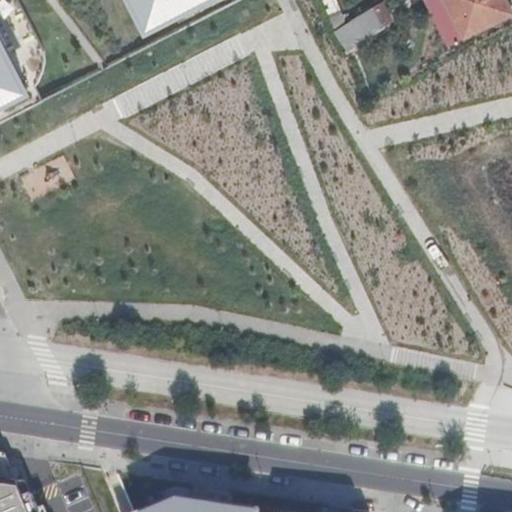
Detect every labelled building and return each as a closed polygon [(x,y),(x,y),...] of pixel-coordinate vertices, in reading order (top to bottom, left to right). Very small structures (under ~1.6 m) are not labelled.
[(0,0),(0,108),(32,92),(27,83),(32,80),(45,73),(48,62),(47,52),(20,0),(136,0),(140,7),(147,4),(158,27),(207,2),(205,0),(0,0)] [(345,29),(329,0),(321,0),(319,1),(337,34),(342,31),(345,29)] [(442,0),(454,21),(438,30),(441,35),(445,44),(447,47),(511,13),(511,12),(505,0),(442,0)] [(151,30),(158,27),(147,4),(140,7),(151,30)] [(345,29),(342,31),(349,42),(365,33),(357,21),(345,29)] [(370,42),(365,33),(349,42),(354,51),(370,42)] [(0,511),(42,511),(35,495),(28,498),(10,457),(0,455),(0,511)] [(259,511),(260,511),(177,498),(147,510),(147,511),(259,511)]
